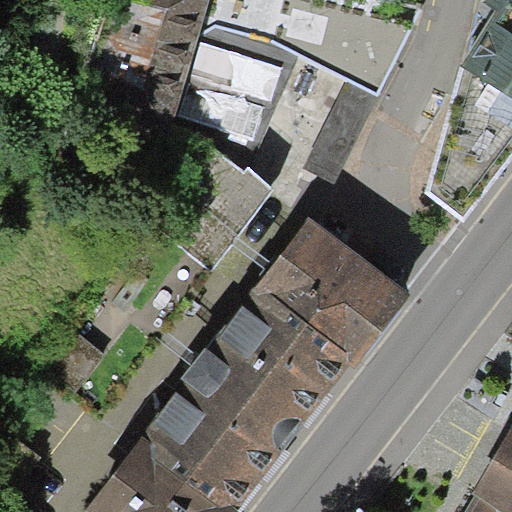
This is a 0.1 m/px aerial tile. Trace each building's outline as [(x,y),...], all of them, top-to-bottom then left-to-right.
[(163,121),(209,0),(116,0),(88,82),(163,121)] [(421,18),(359,0),(209,0),(163,121),(256,155),(300,58),(345,74),(305,171),(338,179),(421,18)] [(465,226),(511,165),(511,0),(482,0),(480,3),(458,88),(428,196),(465,226)] [(193,299),(278,190),(255,172),(249,168),(245,173),(209,146),(36,368),(102,419),(186,311),(193,317),(197,312),(202,306),(193,299)] [(78,511),(80,511),(235,511),(399,288),(296,213),(78,511)] [(44,458),(11,437),(0,454),(0,493),(14,503),(44,458)] [(511,511),(511,443),(472,511),(511,511)]
